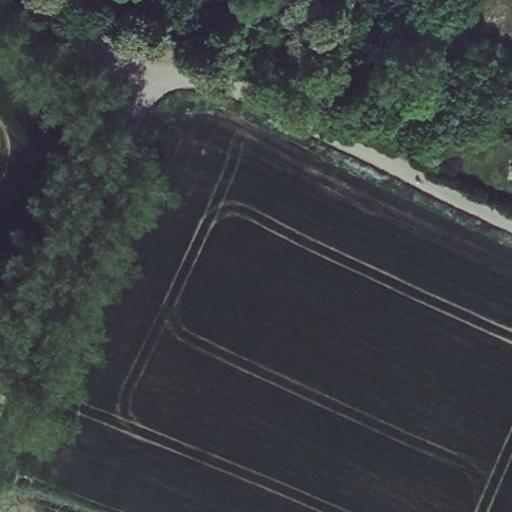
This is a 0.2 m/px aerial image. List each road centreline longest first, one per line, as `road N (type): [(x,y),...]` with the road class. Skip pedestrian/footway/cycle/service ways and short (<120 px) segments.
road 1 (unclassified): [(0,401),(135,79),(221,82),(511,224)]
road 2 (track): [(12,0),(135,79)]
